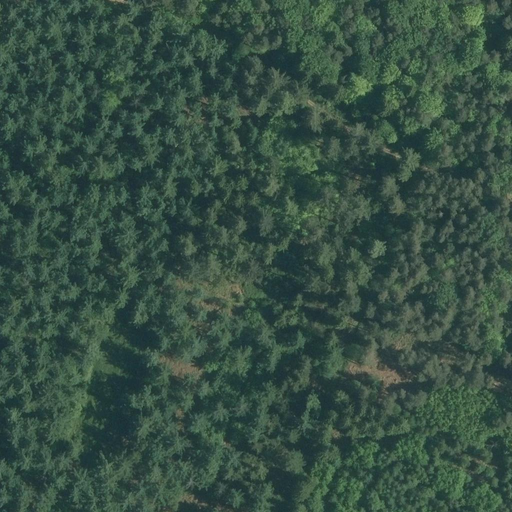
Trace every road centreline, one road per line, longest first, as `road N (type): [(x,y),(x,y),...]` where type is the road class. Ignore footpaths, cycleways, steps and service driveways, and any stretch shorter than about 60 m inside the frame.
road 1 (track): [(278,511),(479,0)]
road 2 (track): [(511,200),(343,125),(213,31),(109,0)]
road 3 (track): [(341,355),(224,308),(165,319),(177,301)]
